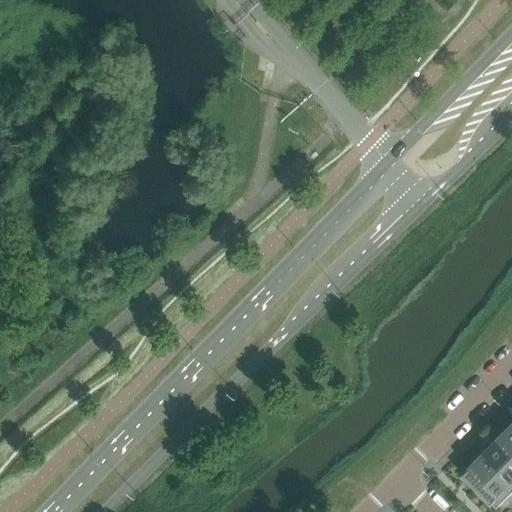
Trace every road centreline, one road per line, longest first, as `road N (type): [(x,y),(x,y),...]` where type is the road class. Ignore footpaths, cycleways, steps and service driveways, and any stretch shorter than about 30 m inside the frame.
road 1 (secondary): [(386,161),(47,511)]
road 2 (secondary): [(104,511),(424,203)]
road 3 (secondary): [(511,35),(386,161)]
road 4 (residential): [(397,475),(511,361)]
road 5 (secondary): [(424,203),(511,121)]
